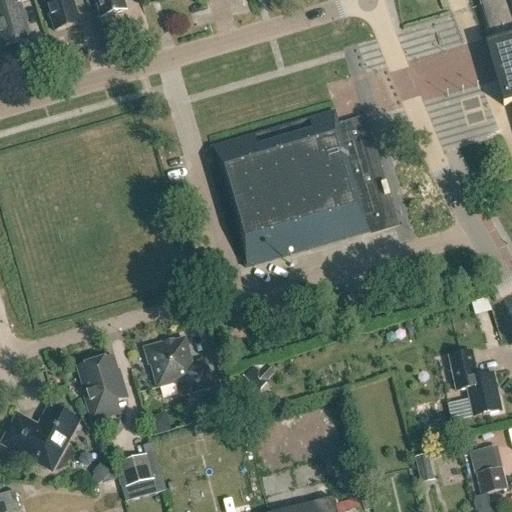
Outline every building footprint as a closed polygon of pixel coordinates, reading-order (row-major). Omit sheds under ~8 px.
[(34,3),(33,0),(6,0),(7,1),(0,3),(0,43),(2,50),(31,42),(20,6),(34,3)] [(36,0),(37,0),(40,0),(43,8),(47,7),(55,34),(80,27),(72,0),(36,0)] [(95,0),(101,21),(127,14),(122,0),(95,0)] [(511,0),(476,0),(485,34),(487,39),(498,36),(501,46),(511,43),(511,0)] [(509,78),(492,83),(498,109),(505,107),(511,105),(511,43),(501,46),(509,78)] [(340,130),(335,113),(309,121),(314,137),(260,153),(255,137),(211,150),(216,167),(223,165),(248,251),(241,253),(246,270),(395,227),(378,170),(364,122),(340,130)] [(483,296),(469,299),(476,327),(490,323),(483,296)] [(186,398),(194,396),(213,390),(206,363),(192,367),(185,342),(161,349),(161,347),(144,352),(149,368),(151,368),(157,392),(182,385),(186,398)] [(457,394),(467,391),(473,419),(502,413),(494,376),(478,379),(473,354),(449,359),(457,394)] [(106,362),(103,360),(96,362),(94,366),(80,370),(92,411),(88,412),(92,425),(117,418),(113,406),(127,402),(122,385),(118,386),(111,361),(106,362)] [(247,381),(258,392),(275,375),(263,364),(247,381)] [(221,394),(202,400),(207,417),(226,412),(221,394)] [(78,425),(50,409),(38,431),(17,419),(2,447),(51,474),(78,425)] [(146,459),(118,467),(125,492),(153,485),(156,496),(166,493),(153,446),(143,449),(146,459)] [(428,455),(415,458),(421,485),(434,482),(428,455)] [(118,480),(101,465),(92,474),(103,484),(118,480)] [(499,470),(476,476),(481,498),(488,496),(508,491),(503,469),(499,470)] [(19,511),(14,494),(0,498),(0,511),(19,511)] [(481,498),(475,500),(477,511),(492,511),(488,496),(481,498)] [(336,511),(334,500),(289,511),(336,511)]
